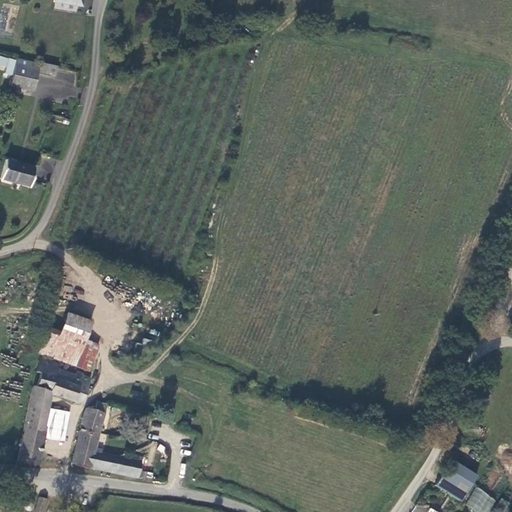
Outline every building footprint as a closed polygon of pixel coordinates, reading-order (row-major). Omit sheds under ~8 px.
[(14,56),(8,84),(29,90),(34,70),(52,75),(54,65),(14,56)] [(34,167),(5,159),(0,176),(0,178),(28,187),(34,167)] [(65,314),(59,332),(84,340),(90,322),(65,314)] [(58,336),(46,333),(38,353),(41,354),(89,369),(95,349),(83,345),(84,340),(59,332),(58,336)] [(58,364),(40,357),(35,373),(39,373),(35,388),(31,388),(15,461),(35,464),(43,431),(40,430),(48,394),(71,402),(78,403),(81,400),(88,376),(74,370),(73,373),(61,368),(58,368),(58,364)] [(89,400),(87,409),(103,413),(104,409),(105,405),(89,400)] [(100,423),(103,413),(87,409),(84,408),(81,417),(70,464),(135,476),(138,460),(111,454),(111,456),(92,452),(98,423),(100,423)] [(464,501),(478,473),(451,459),(436,487),(464,501)] [(476,511),(489,511),(496,497),(474,488),(465,507),(476,511)] [(40,492),(38,500),(46,502),(48,494),(40,492)] [(38,500),(35,511),(44,511),(46,502),(38,500)] [(500,500),(493,510),(496,511),(502,511),(507,505),(500,500)] [(26,504),(24,506),(23,509),(24,511),(32,511),(34,511),(34,507),(33,504),(29,503),(26,504)]
